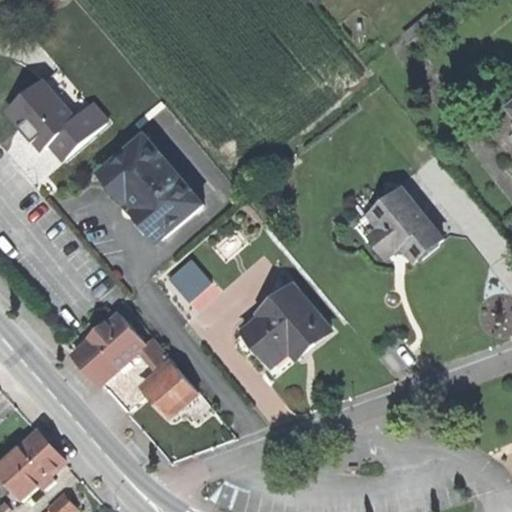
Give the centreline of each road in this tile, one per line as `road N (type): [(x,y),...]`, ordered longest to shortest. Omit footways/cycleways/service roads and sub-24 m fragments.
road 1 (residential): [(147,499),(311,428),(511,357)]
road 2 (secondary): [(147,499),(0,334)]
